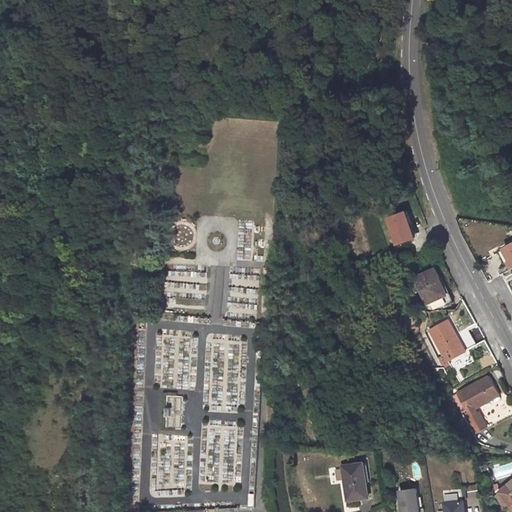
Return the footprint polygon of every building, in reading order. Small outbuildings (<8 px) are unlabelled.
[(408,210),(390,216),(398,243),(416,237),(408,210)] [(506,263),(509,261),(511,259),(507,249),(500,252),(506,263)] [(436,268),(412,279),(417,291),(422,289),(430,306),(452,302),(436,268)] [(448,320),(428,331),(443,357),(463,346),(448,320)] [(491,376),(459,393),(469,413),(467,414),(477,432),(488,426),(480,412),(478,413),(475,408),(495,397),(497,400),(502,397),(500,394),(501,394),(491,376)] [(469,413),(459,393),(453,396),(464,415),(467,414),(469,413)] [(167,428),(182,428),(183,395),(167,395),(167,428)] [(236,463),(237,426),(203,425),(201,481),(231,482),(232,463),(236,463)] [(364,462),(343,465),(348,500),(369,496),(364,462)] [(496,479),(511,474),(511,462),(493,468),(496,479)] [(511,479),(496,492),(511,510),(511,509),(511,479)] [(418,511),(416,489),(399,491),(402,511),(418,511)] [(441,493),(441,504),(460,503),(459,491),(441,493)] [(461,511),(460,503),(441,504),(442,511),(461,511)]
